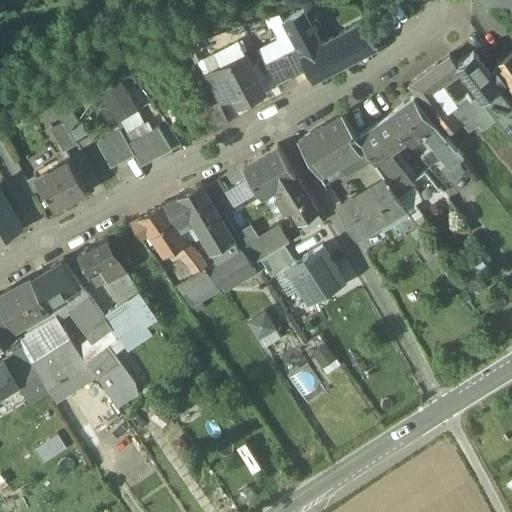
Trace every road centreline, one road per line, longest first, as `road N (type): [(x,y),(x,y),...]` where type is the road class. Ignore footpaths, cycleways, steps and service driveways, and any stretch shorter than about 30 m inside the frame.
road 1 (residential): [(0,271),(382,66),(433,25),(440,0)]
road 2 (secondary): [(291,511),(511,369)]
